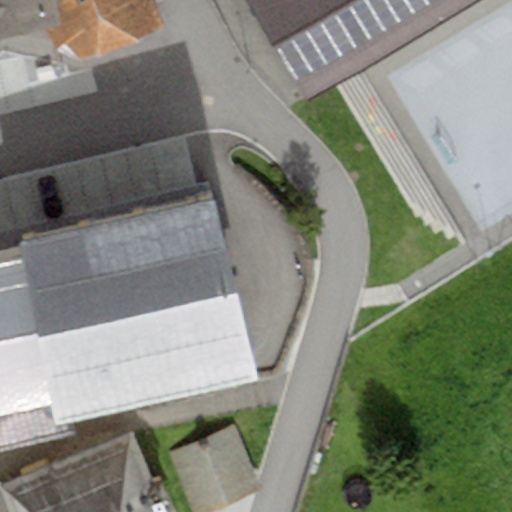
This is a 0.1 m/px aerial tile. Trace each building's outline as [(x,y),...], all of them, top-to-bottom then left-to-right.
[(0,0),(0,32),(53,28),(45,0),(0,0)] [(45,0),(53,28),(63,46),(80,60),(165,24),(155,0),(45,0)] [(244,0),(273,47),(350,0),(244,0)] [(350,0),(273,47),(304,101),(473,0),(350,0)] [(258,377),(215,193),(17,239),(19,251),(0,255),(0,452),(75,435),(72,421),(258,377)] [(236,427),(169,454),(191,511),(201,511),(261,488),(236,427)] [(162,511),(131,433),(0,485),(0,490),(8,511),(162,511)]
